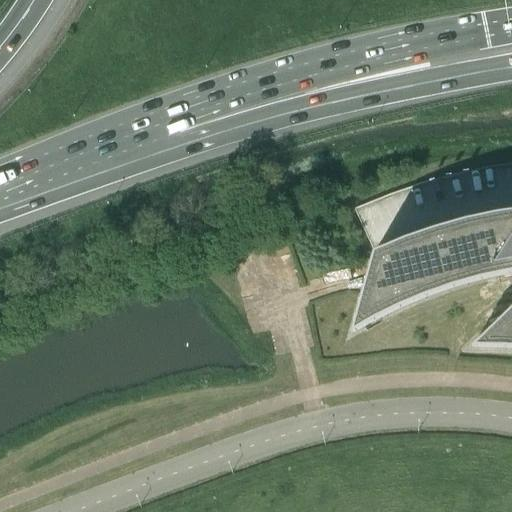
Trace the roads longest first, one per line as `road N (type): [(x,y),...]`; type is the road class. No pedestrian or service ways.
road 1 (unclassified): [(77,511),(312,428),(430,414),(511,419)]
road 2 (trunk): [(171,114),(346,58),(511,24)]
road 3 (motorway): [(171,114),(357,97),(511,67)]
road 4 (trunk): [(0,181),(171,114)]
